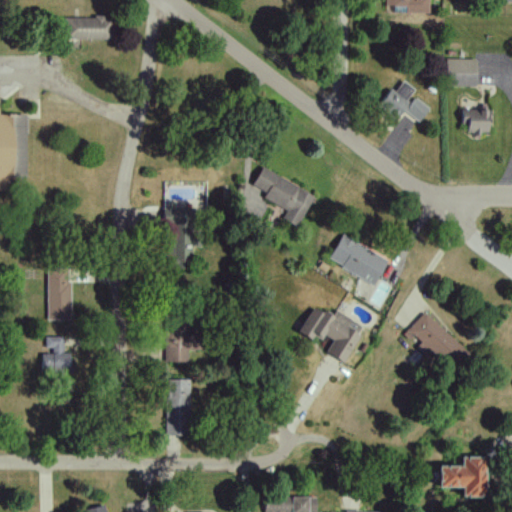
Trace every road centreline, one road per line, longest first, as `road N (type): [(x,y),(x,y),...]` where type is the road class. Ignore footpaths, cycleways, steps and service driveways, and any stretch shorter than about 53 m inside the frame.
road 1 (residential): [(152,0),(152,72),(124,191),(118,462)]
road 2 (residential): [(511,264),(169,0)]
road 3 (residential): [(272,455),(0,462)]
road 4 (residential): [(340,128),(342,0)]
